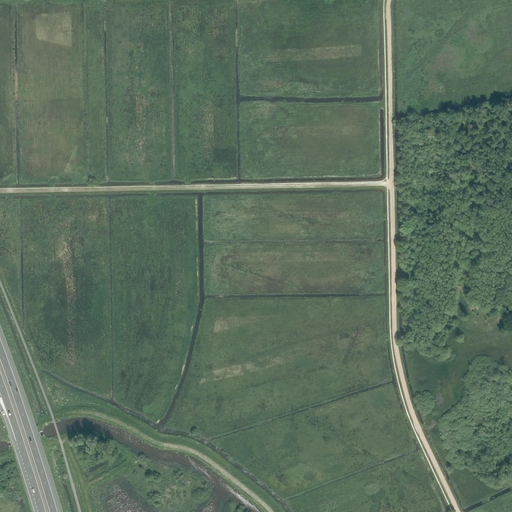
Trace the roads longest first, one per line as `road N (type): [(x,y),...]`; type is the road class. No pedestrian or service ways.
road 1 (track): [(0,192),(391,183)]
road 2 (track): [(391,183),(398,363),(458,511)]
road 3 (track): [(388,0),(391,183)]
road 4 (motorway): [(51,511),(0,351)]
